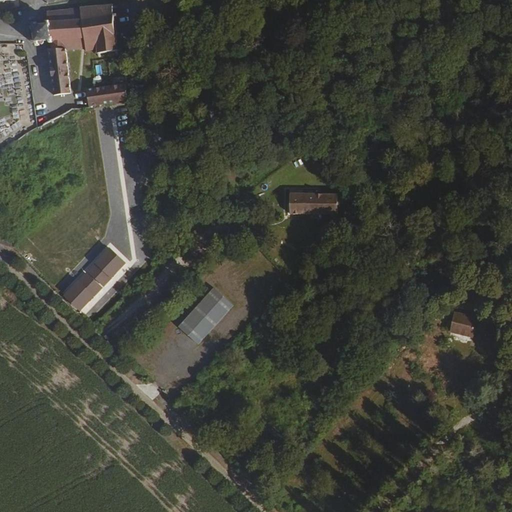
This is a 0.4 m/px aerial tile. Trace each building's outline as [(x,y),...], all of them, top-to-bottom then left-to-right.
[(0,0),(0,12),(0,9),(0,1),(4,1),(4,0),(10,0),(13,1),(14,0),(0,0)] [(115,7),(115,5),(111,5),(111,3),(108,3),(108,6),(94,8),(94,5),(91,5),(91,8),(82,9),(82,6),(79,6),(79,9),(74,9),(74,7),(71,7),(71,9),(66,10),(65,8),(63,8),(63,10),(56,11),(56,8),(54,8),(54,11),(48,12),(48,9),(46,9),(46,23),(45,23),(44,25),(38,25),(38,24),(36,24),(34,27),(36,27),(37,38),(34,38),(34,42),(36,42),(37,44),(39,41),(41,43),(43,43),(44,41),(49,41),(50,43),(51,44),(51,49),(63,52),(67,52),(68,51),(87,49),(87,51),(91,51),(96,50),(97,53),(93,53),(93,55),(96,55),(97,56),(100,56),(99,53),(106,52),(115,50),(115,53),(118,52),(118,49),(117,40),(120,40),(120,38),(116,38),(114,23),(118,23),(117,21),(113,21),(112,8),(115,7)] [(67,52),(63,52),(51,49),(49,50),(56,96),(73,94),(67,52)] [(89,90),(91,108),(128,102),(126,85),(112,87),(89,90)] [(334,217),(335,206),(335,196),(300,196),(299,217),(334,217)] [(196,344),(232,306),(213,287),(176,326),(196,344)] [(472,324),(451,319),(450,321),(445,319),(443,326),(449,327),(449,330),(469,335),(472,324)]
